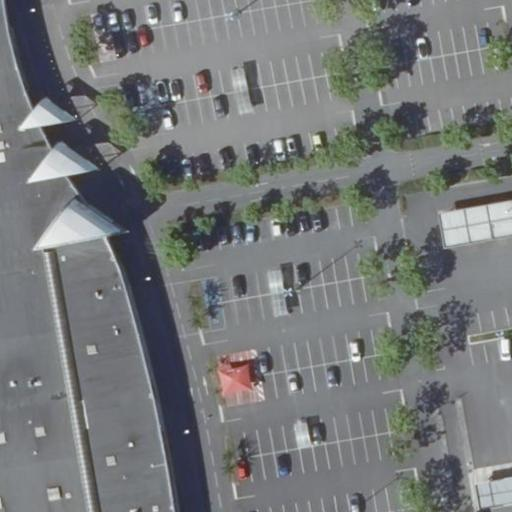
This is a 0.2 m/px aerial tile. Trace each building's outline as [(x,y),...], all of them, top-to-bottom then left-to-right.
[(73,183),(47,138),(43,131),(32,108),(16,60),(12,38),(11,0),(0,0),(0,83),(23,222),(34,285),(45,284),(60,285),(73,288),(84,292),(93,296),(102,302),(120,320),(128,333),(138,350),(145,367),(133,319),(122,282),(113,257),(105,238),(73,183)] [(34,285),(23,222),(0,83),(0,511),(180,511),(177,488),(161,417),(145,367),(138,350),(128,333),(120,320),(102,302),(93,296),(84,292),(73,288),(60,285),(45,284),(34,285)] [(511,229),(511,199),(502,201),(509,231),(511,229)] [(509,231),(502,201),(479,206),(486,234),(486,236),(509,231)] [(486,234),(479,206),(434,216),(440,245),(486,234)] [(511,473),(474,481),(480,505),(511,498),(511,473)]
